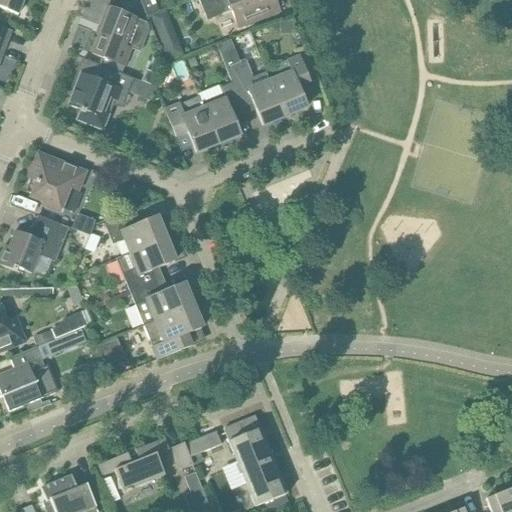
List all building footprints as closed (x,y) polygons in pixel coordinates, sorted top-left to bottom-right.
[(0,0),(0,8),(17,15),(23,0),(0,0)] [(141,0),(141,1),(147,17),(159,12),(156,5),(152,6),(149,0),(141,0)] [(198,0),(207,22),(231,12),(238,28),(279,12),(277,9),(284,6),(281,0),(198,0)] [(124,67),(131,49),(139,53),(147,32),(146,23),(106,8),(99,26),(102,27),(92,55),(124,67)] [(0,59),(11,32),(0,27),(0,59)] [(233,48),(230,40),(227,41),(217,45),(216,46),(219,53),(233,48)] [(178,42),(163,48),(168,62),(184,56),(178,42)] [(284,77),(270,82),(283,116),(289,114),(289,115),(306,108),(297,86),(309,81),(299,56),(279,65),(284,77)] [(225,68),(231,84),(242,109),(253,104),(262,126),(279,119),(278,118),(283,116),(270,82),(266,73),(252,78),(244,60),(225,68)] [(145,65),(139,80),(153,86),(159,71),(145,65)] [(133,79),(105,68),(99,82),(80,75),(68,106),(80,111),(76,121),(102,131),(114,102),(123,106),(128,94),(133,79)] [(140,98),(146,84),(133,79),(128,94),(140,98)] [(222,95),(201,104),(217,143),(222,141),(223,142),(240,135),(231,113),(242,109),(231,84),(219,89),(222,95)] [(217,143),(201,104),(198,97),(164,112),(174,137),(186,131),(195,154),(212,147),(211,145),(217,143)] [(70,188),(78,192),(85,173),(56,161),(37,153),(33,166),(36,167),(25,192),(31,194),(30,198),(42,203),(41,207),(60,215),(70,188)] [(95,221),(80,215),(75,217),(71,229),(89,236),(95,221)] [(128,255),(164,240),(161,235),(163,234),(156,218),(134,227),(129,215),(104,225),(112,245),(124,240),(130,254),(127,254),(128,255)] [(68,229),(37,217),(29,237),(15,232),(8,248),(4,246),(0,256),(0,266),(16,272),(17,269),(31,275),(38,256),(55,263),(68,229)] [(121,274),(129,293),(157,282),(152,271),(174,262),(167,245),(166,246),(164,240),(128,255),(133,269),(121,274)] [(143,326),(143,327),(191,307),(189,302),(190,301),(183,284),(161,293),(157,282),(129,293),(137,313),(149,308),(155,321),(143,326)] [(0,297),(52,295),(52,289),(0,290),(0,297)] [(15,317),(6,321),(0,307),(0,353),(26,343),(15,317)] [(143,327),(157,361),(184,350),(179,338),(201,329),(194,312),(193,312),(191,307),(143,327)] [(59,330),(51,332),(54,340),(91,324),(86,313),(64,322),(59,330)] [(47,334),(34,340),(37,347),(50,341),(47,334)] [(64,350),(59,339),(41,346),(46,357),(64,350)] [(36,348),(9,359),(14,370),(0,376),(0,395),(1,397),(0,397),(0,398),(2,398),(8,413),(58,393),(47,366),(44,367),(36,348)] [(233,456),(265,443),(254,417),(223,430),(233,456)] [(184,446),(190,458),(221,446),(216,433),(184,446)] [(98,466),(102,477),(114,472),(123,493),(164,476),(156,455),(168,450),(164,439),(98,466)] [(276,469),(265,443),(233,456),(244,482),(276,469)] [(193,466),(190,458),(184,446),(183,444),(172,448),(181,471),(193,466)] [(276,469),(244,482),(255,508),(286,495),(276,469)] [(184,478),(190,494),(197,511),(206,511),(210,511),(195,474),(184,478)] [(44,511),(97,511),(86,485),(76,489),(71,477),(61,481),(40,489),(45,502),(41,503),(44,511)] [(489,511),(511,511),(511,502),(508,493),(500,496),(499,494),(485,500),(489,511)]
